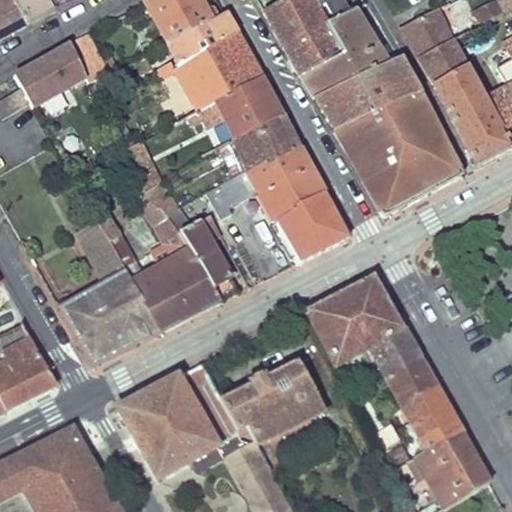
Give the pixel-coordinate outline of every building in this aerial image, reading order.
[(7,0),(0,0),(0,39),(24,26),(7,0)] [(7,0),(24,26),(52,11),(53,11),(45,0),(7,0)] [(45,0),(53,11),(73,0),(45,0)] [(196,0),(154,0),(141,7),(164,48),(165,48),(216,19),(212,12),(208,10),(203,13),(196,0)] [(286,0),(261,14),(262,16),(298,79),(339,57),(323,28),(348,15),(340,0),(310,0),(309,0),(286,0)] [(493,0),(501,15),(511,9),(511,8),(507,0),(493,0)] [(339,57),(298,79),(311,101),(384,66),(352,13),(348,15),(323,28),(339,57)] [(434,13),(398,32),(438,99),(475,169),(508,151),(482,103),(450,43),(434,13)] [(165,48),(164,48),(176,69),(233,36),(222,16),(216,19),(165,48)] [(167,66),(155,72),(160,82),(173,75),(195,114),(258,81),(233,36),(176,69),(171,72),(167,66)] [(88,38),(69,48),(87,86),(106,77),(100,63),(88,38)] [(511,41),(502,47),(509,62),(511,60),(511,41)] [(115,72),(110,58),(100,63),(106,77),(115,72)] [(384,66),(311,101),(331,134),(417,96),(398,59),(384,66)] [(504,91),(482,103),(508,151),(511,149),(511,60),(509,62),(493,70),(504,91)] [(195,114),(185,120),(189,128),(198,123),(197,121),(217,112),(231,143),(235,142),(278,117),(258,81),(195,114)] [(27,107),(18,91),(0,101),(0,120),(1,122),(27,107)] [(417,96),(331,134),(380,220),(460,178),(417,96)] [(231,143),(216,151),(232,182),(264,165),(265,167),(297,151),(278,117),(235,142),(231,143)] [(121,126),(108,132),(119,155),(131,148),(121,126)] [(131,148),(119,155),(139,198),(157,186),(152,175),(141,180),(132,161),(144,156),(138,144),(131,148)] [(232,182),(204,196),(219,222),(230,217),(227,212),(256,196),(269,221),(271,219),(275,225),(292,215),(291,211),(321,195),(297,151),(265,167),(264,165),(232,182)] [(157,186),(139,198),(140,200),(143,206),(145,205),(148,204),(160,213),(164,218),(175,211),(157,186)] [(292,215),(275,225),(297,264),(345,240),(321,195),(291,211),(292,215)] [(98,200),(85,207),(96,225),(109,218),(98,200)] [(175,211),(164,218),(168,223),(177,236),(189,229),(175,211)] [(109,218),(96,225),(156,337),(219,305),(177,236),(168,223),(160,227),(170,244),(177,260),(143,278),(134,263),(109,218)] [(189,229),(177,236),(219,305),(236,296),(209,244),(219,239),(208,219),(189,229)] [(61,303),(55,306),(92,370),(156,337),(96,225),(75,236),(100,281),(93,285),(96,291),(64,308),(61,303)] [(170,244),(134,263),(143,278),(177,260),(170,244)] [(371,279),(304,314),(334,369),(368,351),(402,332),(371,279)] [(0,407),(3,414),(54,389),(0,291),(0,335),(1,337),(0,336),(0,407)] [(402,332),(368,351),(384,380),(418,361),(402,332)] [(418,361),(384,380),(400,409),(435,389),(418,361)] [(248,389),(219,404),(235,433),(245,428),(247,431),(254,446),(321,412),(296,365),(265,381),(264,381),(266,387),(253,394),(250,388),(248,389)] [(199,368),(115,410),(156,482),(188,464),(191,470),(202,473),(225,460),(253,511),(291,511),(254,446),(247,431),(237,436),(235,433),(219,404),(199,368)] [(246,385),(248,389),(250,388),(253,394),(266,387),(264,381),(265,381),(263,377),(246,385)] [(435,389),(400,409),(424,454),(460,434),(435,389)] [(390,429),(378,437),(385,451),(397,444),(398,444),(390,429)] [(0,501),(21,491),(33,511),(116,511),(71,433),(0,468),(0,501)] [(418,458),(412,461),(423,480),(416,485),(420,492),(428,488),(430,491),(433,489),(440,503),(425,511),(442,511),(489,485),(460,434),(424,454),(418,458)] [(413,449),(403,455),(406,460),(408,464),(412,461),(418,458),(413,449)] [(403,455),(400,450),(387,457),(392,467),(406,460),(403,455)]
